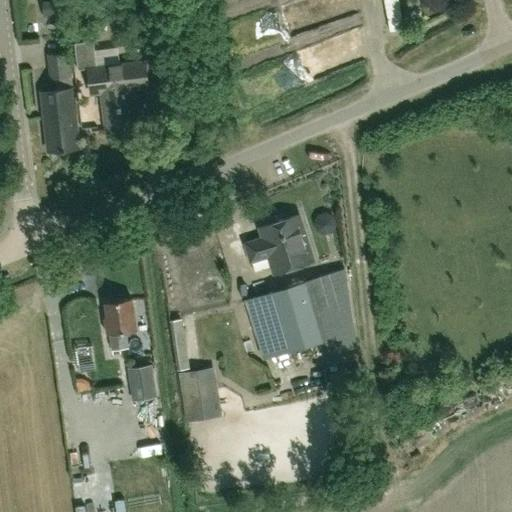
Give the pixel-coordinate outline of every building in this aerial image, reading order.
[(62,0),(43,2),(44,18),(64,16),(62,0)] [(142,38),(145,60),(96,66),(93,40),(74,42),(77,69),(81,69),(83,86),(90,85),(91,93),(102,91),(107,129),(137,125),(132,88),(148,86),(168,84),(162,35),(142,38)] [(73,88),(56,89),(59,113),(44,114),(48,151),(78,147),(74,113),(76,112),(73,88)] [(274,272),(314,260),(299,214),(260,226),(263,237),(246,242),(251,260),(269,254),(274,272)] [(347,267),(305,279),(323,340),(321,341),(325,356),(357,345),(347,267)] [(264,358),(321,341),(323,340),(305,279),(245,298),(264,358)] [(125,330),(136,328),(132,297),(105,301),(107,316),(105,316),(107,332),(110,332),(112,349),(128,346),(125,330)] [(181,318),(169,320),(177,369),(189,367),(181,318)] [(156,396),(151,364),(129,367),(134,399),(156,396)] [(186,421),(221,416),(214,367),(179,372),(186,421)]
